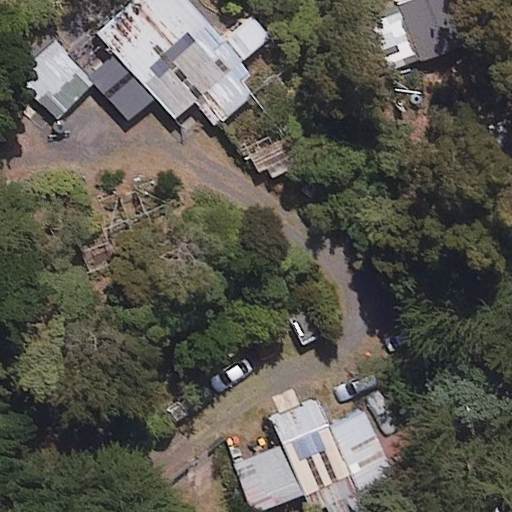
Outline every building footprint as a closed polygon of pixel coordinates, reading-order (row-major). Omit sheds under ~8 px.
[(250,86),(240,74),(248,68),(237,56),(265,31),(248,11),(220,36),(188,0),(118,0),(92,24),(113,48),(88,71),(126,114),(152,91),(171,112),(191,94),(213,119),(250,86)] [(416,0),(405,0),(365,13),(382,64),(432,48),(416,0)] [(89,79),(49,37),(14,72),(54,113),(89,79)] [(511,194),(511,107),(468,127),(501,199),(511,194)] [(346,470),(382,454),(361,406),(325,421),(312,391),(298,397),(294,388),(273,397),(277,405),(266,410),(279,441),(231,461),(252,510),(303,488),(313,511),(332,511),(359,501),(346,470)]
